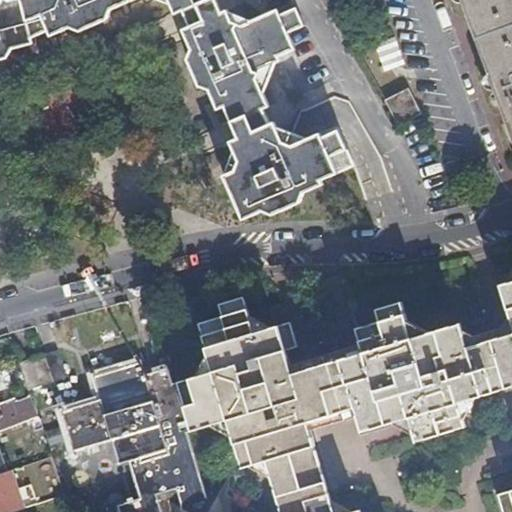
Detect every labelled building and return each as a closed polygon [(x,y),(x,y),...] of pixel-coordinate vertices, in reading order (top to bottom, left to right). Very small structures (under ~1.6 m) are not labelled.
[(168,0),(173,11),(182,7),(197,0),(0,0),(0,61),(5,60),(10,49),(30,43),(29,39),(50,30),(54,35),(69,26),(83,32),(107,20),(110,9),(127,0),(168,0)] [(197,0),(182,7),(189,19),(220,5),(217,0),(197,0)] [(293,0),(278,7),(286,24),(301,17),(293,0)] [(511,0),(462,0),(476,38),(511,137),(511,0)] [(225,104),(233,120),(255,109),(265,105),(249,69),(280,54),(278,50),(259,9),(240,18),(231,13),(226,2),(220,5),(189,19),(181,23),(193,48),(189,57),(202,83),(211,87),(220,106),(225,104)] [(275,2),(259,9),(278,50),(295,42),(286,24),(278,7),(275,2)] [(379,71),(402,66),(397,40),(374,45),(379,71)] [(280,54),(249,69),(260,74),(284,62),(280,54)] [(410,85),(386,96),(398,122),(422,111),(410,85)] [(233,120),(240,138),(263,127),(255,109),(233,120)] [(281,153),(294,148),(281,118),(268,124),(281,153)] [(322,179),(347,169),(332,135),(319,141),(317,138),(294,148),(281,153),(268,124),(263,127),(240,138),(235,140),(243,160),(239,167),(226,175),(245,217),(264,209),(274,213),(302,201),(304,191),(324,183),(322,179)] [(449,190),(456,211),(475,204),(469,184),(449,190)] [(511,511),(511,262),(508,263),(511,274),(511,292),(492,299),(506,342),(461,355),(453,333),(404,348),(393,312),(369,319),(372,332),(351,339),(359,363),(316,376),(289,384),(281,360),(292,357),(285,332),(249,343),(238,311),(214,317),(217,329),(194,336),(209,384),(182,392),(207,476),(230,470),(242,511),(361,511),(361,510),(342,509),(325,497),(313,449),(318,445),(315,430),(323,426),(336,420),(344,435),(383,426),(391,449),(456,430),(454,423),(466,400),(498,389),(511,395),(511,461),(509,463),(511,473),(511,486),(490,496),(494,511),(511,511)] [(57,350),(21,362),(31,393),(68,379),(57,350)] [(157,370),(134,377),(137,389),(161,382),(157,370)] [(104,412),(98,414),(97,415),(111,455),(115,453),(121,469),(127,469),(139,506),(129,509),(130,511),(242,511),(230,470),(207,476),(182,392),(165,397),(161,382),(137,389),(134,377),(96,388),(104,412)] [(7,410),(0,412),(0,431),(39,418),(34,401),(24,404),(21,395),(4,401),(7,410)] [(111,455),(97,415),(63,426),(75,465),(111,455)] [(4,493),(0,494),(0,511),(2,511),(10,510),(4,493)]
